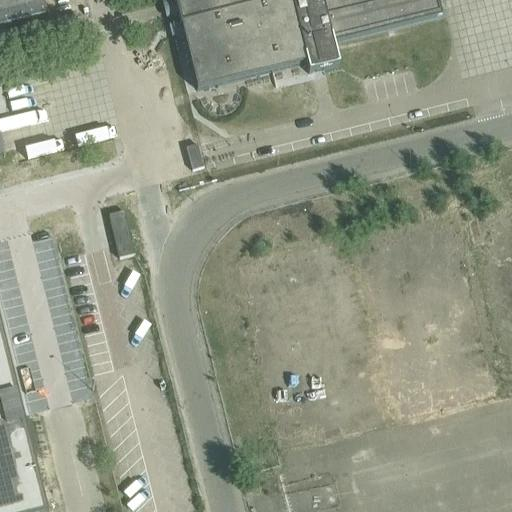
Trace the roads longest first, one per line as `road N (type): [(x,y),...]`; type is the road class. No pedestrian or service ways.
road 1 (unclassified): [(226,511),(173,291),(176,260),(196,222),(238,195),(511,126)]
road 2 (unknown): [(141,376),(105,249)]
road 3 (unknown): [(141,376),(170,496)]
